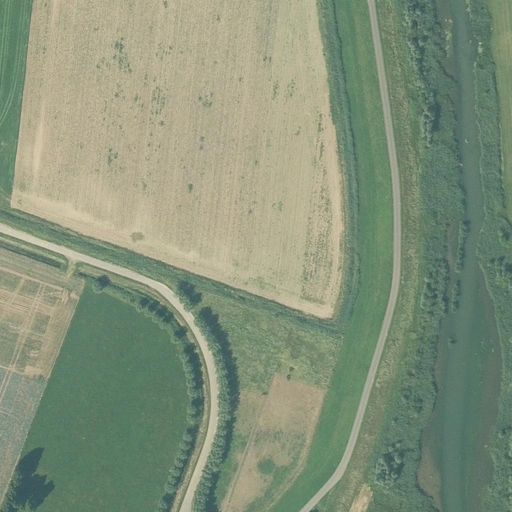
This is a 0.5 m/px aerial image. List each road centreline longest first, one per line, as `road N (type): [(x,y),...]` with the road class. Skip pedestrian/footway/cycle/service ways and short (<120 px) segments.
road 1 (residential): [(306,511),(349,449),(390,299),(393,201),(371,0)]
road 2 (unclassified): [(184,511),(212,421),(214,393),(198,333),(181,307),(146,280),(0,228)]
